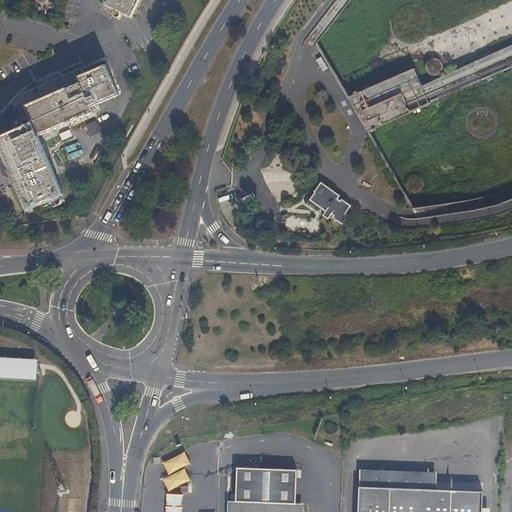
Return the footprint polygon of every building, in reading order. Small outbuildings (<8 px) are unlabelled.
[(108,0),(133,12),(139,0),(108,0)] [(121,91),(107,60),(84,70),(83,66),(65,74),(58,71),(47,76),(45,84),(23,94),(33,115),(41,134),(97,109),(95,103),(121,91)] [(65,189),(41,134),(33,115),(0,129),(0,134),(30,204),(65,189)] [(334,197),(317,184),(306,202),(322,212),(319,217),(326,221),(328,218),(346,229),(356,212),(346,205),(338,200),(335,203),(332,200),(334,197)] [(0,359),(0,376),(39,379),(40,361),(0,359)] [(161,479),(168,493),(192,481),(184,467),(191,464),(185,452),(162,464),(168,476),(161,479)] [(303,511),(304,505),(296,505),(298,471),(237,469),(236,503),(228,503),(227,511),(303,511)] [(482,511),(483,492),(364,487),(360,487),(358,511),(482,511)] [(165,511),(182,511),(183,496),(166,495),(165,511)]
